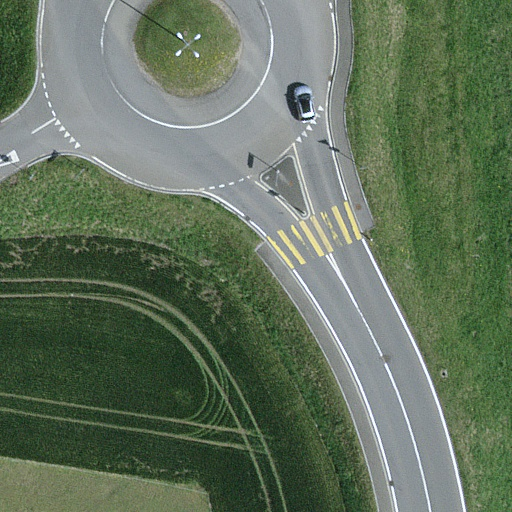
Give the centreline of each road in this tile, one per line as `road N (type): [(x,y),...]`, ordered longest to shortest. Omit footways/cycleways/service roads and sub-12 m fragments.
road 1 (primary): [(166,149),(258,202),(353,294)]
road 2 (primary): [(353,294),(437,511)]
road 3 (primary): [(353,294),(298,80)]
road 4 (primary): [(166,149),(230,145),(282,108),(298,80)]
